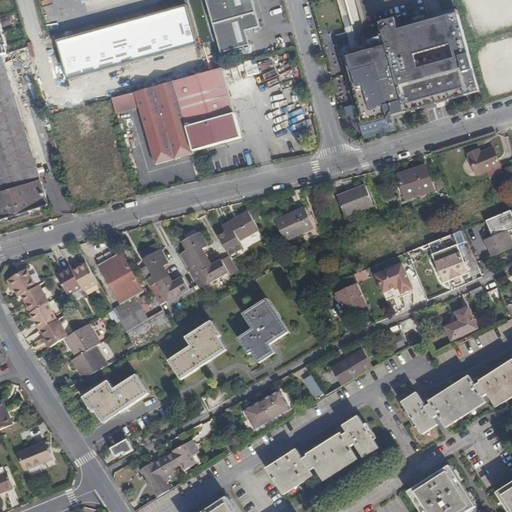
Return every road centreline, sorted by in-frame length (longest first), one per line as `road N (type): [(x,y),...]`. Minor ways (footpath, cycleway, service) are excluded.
road 1 (unclassified): [(511,268),(323,351),(96,477)]
road 2 (unclassified): [(0,251),(339,165)]
road 3 (unclassified): [(170,511),(371,391)]
road 4 (residential): [(339,165),(511,111)]
road 5 (unclassified): [(339,165),(294,0)]
road 6 (unclassified): [(371,391),(408,368),(447,371),(511,340)]
road 7 (unclassified): [(96,477),(25,363)]
